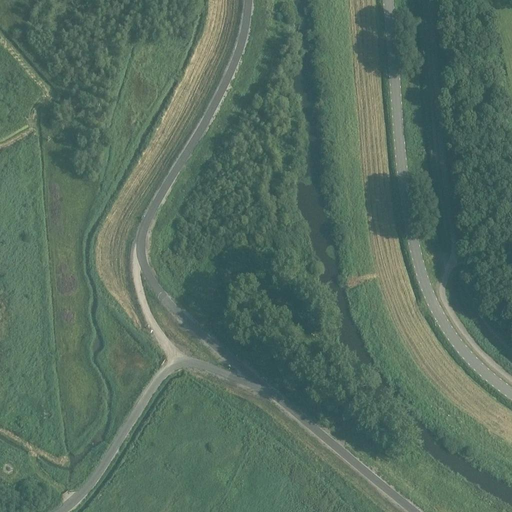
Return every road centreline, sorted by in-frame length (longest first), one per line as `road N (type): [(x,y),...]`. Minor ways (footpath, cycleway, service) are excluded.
road 1 (unclassified): [(258,386),(179,316),(139,253),(148,215),(217,102),(246,0)]
road 2 (tertiary): [(511,398),(466,362),(434,319),(415,269),(381,0)]
road 3 (unknown): [(423,0),(443,222),(457,273),(511,351)]
road 4 (unclassified): [(61,511),(172,366),(197,363),(258,386)]
road 5 (unclassified): [(411,511),(258,386)]
